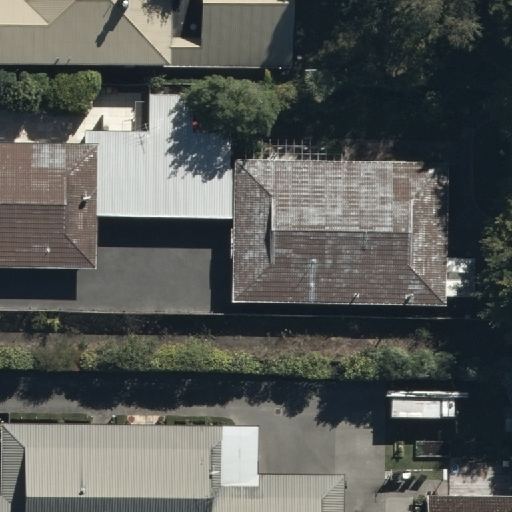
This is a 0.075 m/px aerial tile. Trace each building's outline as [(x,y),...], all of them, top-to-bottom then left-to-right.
[(0,0),(0,63),(167,66),(167,39),(167,0),(0,0)] [(167,39),(167,66),(289,67),(289,0),(195,0),(196,39),(167,39)] [(95,214),(231,216),(232,166),(227,166),(228,130),(190,129),(190,92),(146,91),(145,127),(83,126),(83,141),(96,141),(95,214)] [(0,139),(0,264),(95,265),(95,214),(96,141),(83,141),(0,139)] [(442,303),(444,158),(232,155),(232,166),(231,216),(230,300),(442,303)] [(0,511),(338,511),(339,474),(230,473),(231,425),(0,423),(0,511)] [(511,511),(511,494),(423,492),(422,511),(511,511)]
